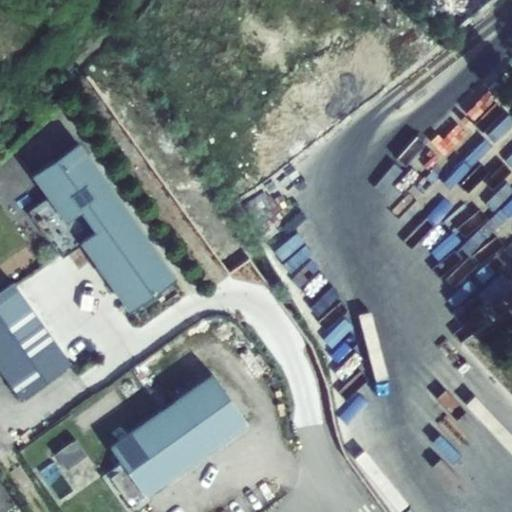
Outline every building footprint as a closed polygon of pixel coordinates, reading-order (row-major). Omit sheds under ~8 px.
[(175,280),(77,143),(31,175),(48,198),(28,212),(62,259),(82,244),(130,312),(175,280)] [(0,289),(0,370),(21,400),(70,364),(11,282),(0,289)] [(212,374),(109,447),(117,458),(142,492),(144,496),(247,422),(212,374)] [(61,452),(71,465),(90,452),(81,439),(61,452)] [(117,458),(103,469),(127,502),(142,492),(117,458)]
